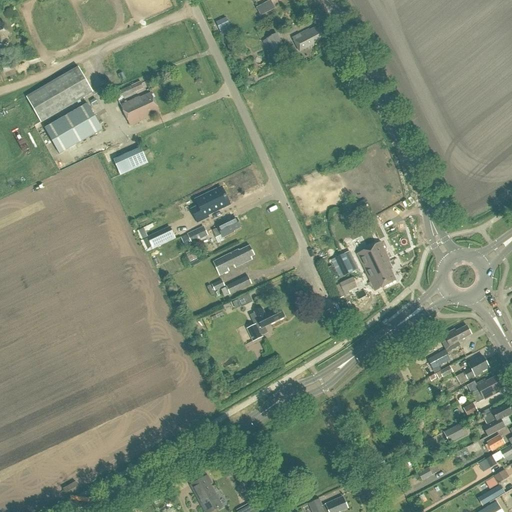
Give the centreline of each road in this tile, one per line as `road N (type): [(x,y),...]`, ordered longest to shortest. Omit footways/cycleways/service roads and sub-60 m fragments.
road 1 (unclassified): [(329,306),(191,0)]
road 2 (tertiary): [(426,207),(401,139),(328,0)]
road 3 (track): [(195,9),(0,93)]
road 4 (tertiary): [(86,511),(258,417)]
road 5 (tertiary): [(258,417),(324,388),(363,351)]
road 6 (tertiary): [(363,351),(289,390),(258,417)]
